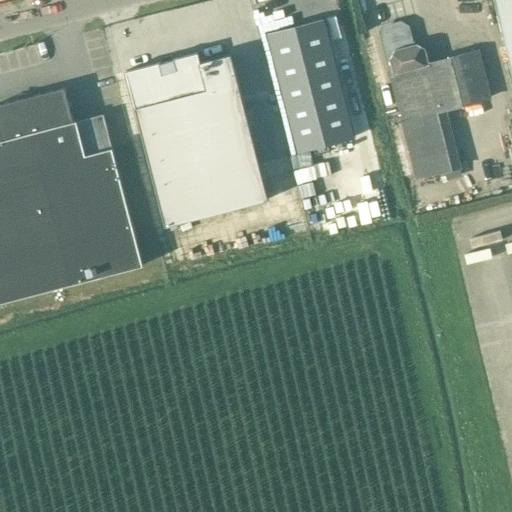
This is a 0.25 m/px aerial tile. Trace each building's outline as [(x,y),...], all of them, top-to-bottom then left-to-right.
[(511,0),(494,0),(511,74),(511,0)] [(324,20),(268,34),(299,151),(354,137),(324,20)] [(384,27),(380,34),(390,73),(417,178),(450,170),(435,112),(445,109),(491,97),(479,50),(429,63),(427,64),(424,50),(414,44),(411,42),(407,27),(401,23),(384,27)] [(201,62),(198,52),(126,71),(166,226),(268,199),(231,54),(201,62)] [(75,120),(66,86),(0,103),(0,131),(2,140),(0,140),(0,301),(143,264),(113,147),(87,154),(78,120),(75,120)] [(303,161),(317,218),(345,211),(331,154),(303,161)]
